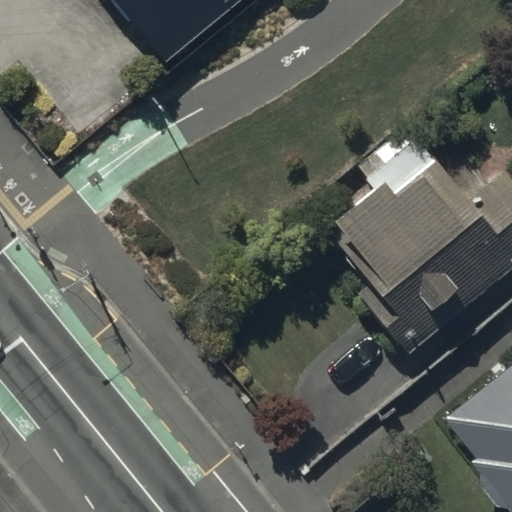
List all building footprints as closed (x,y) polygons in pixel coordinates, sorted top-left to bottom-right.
[(118,0),(160,51),(222,0),(118,0)] [(379,59),(330,0),(321,0),(196,102),(227,140),(224,142),(275,205),(417,89),(387,53),(379,59)] [(511,256),(511,181),(498,165),(465,192),(431,151),(416,164),(413,160),(386,182),(376,170),(328,209),(338,221),(330,228),(369,275),(354,287),(404,346),(511,256)] [(196,175),(162,202),(207,260),(241,233),(196,175)] [(511,511),(511,355),(439,413),(471,454),(466,458),(475,469),(473,479),(490,501),(502,503),(509,511),(511,511)]
